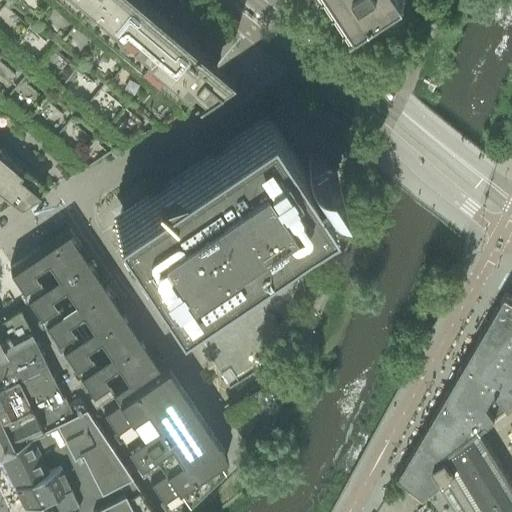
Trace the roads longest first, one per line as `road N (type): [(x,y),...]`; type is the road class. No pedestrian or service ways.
road 1 (residential): [(186,511),(244,454),(65,199)]
road 2 (residential): [(65,199),(300,31)]
road 3 (tertiary): [(511,202),(300,31)]
